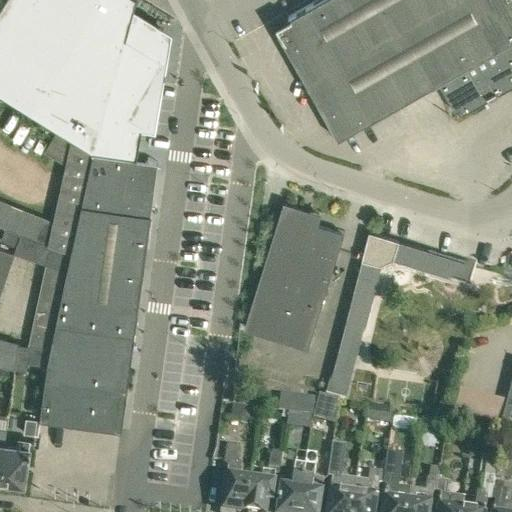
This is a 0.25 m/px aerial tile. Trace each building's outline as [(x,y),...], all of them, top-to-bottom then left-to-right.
[(5,0),(0,9),(0,96),(93,149),(136,155),(142,121),(127,112),(161,57),(125,35),(134,0),(5,0)] [(511,0),(317,0),(288,17),(282,40),(337,138),(429,87),(430,89),(439,84),(455,112),(458,110),(461,114),(488,99),(486,97),(495,92),(497,94),(511,85),(511,78),(510,75),(511,74),(511,0)] [(64,137),(55,133),(44,153),(52,157),(64,137)] [(70,141),(64,137),(52,157),(65,164),(70,141)] [(65,164),(62,178),(85,183),(92,153),(70,141),(65,164)] [(92,153),(85,183),(82,197),(79,212),(77,221),(148,231),(156,174),(145,160),(92,153)] [(82,197),(85,183),(62,178),(59,192),(82,197)] [(56,207),(79,212),(82,197),(59,192),(56,207)] [(1,201),(0,203),(0,225),(3,226),(12,205),(1,201)] [(306,347),(324,290),(342,233),(311,224),(310,223),(309,223),(307,224),(306,224),(305,225),(304,226),(304,227),(302,232),(294,230),(301,209),(283,203),(244,327),(306,347)] [(5,227),(13,230),(21,209),(12,205),(3,226),(5,227)] [(46,244),(70,253),(77,221),(79,212),(56,207),(52,221),(46,244)] [(32,213),(21,209),(13,230),(24,235),(32,213)] [(24,235),(33,238),(42,217),(32,213),(24,235)] [(33,238),(46,244),(52,221),(42,217),(33,238)] [(77,221),(70,253),(143,263),(148,231),(77,221)] [(46,244),(33,238),(24,235),(13,230),(5,227),(0,239),(15,246),(13,252),(45,263),(66,270),(70,253),(46,244)] [(368,231),(360,260),(380,266),(393,261),(399,241),(368,231)] [(13,252),(0,247),(0,261),(9,264),(13,252)] [(141,281),(143,263),(70,253),(66,270),(141,281)] [(9,264),(0,261),(0,274),(5,276),(9,264)] [(43,273),(64,277),(66,270),(45,263),(43,273)] [(137,308),(141,281),(66,270),(64,277),(62,287),(60,297),(137,308)] [(64,277),(43,273),(41,283),(62,287),(64,277)] [(39,293),(60,297),(62,287),(41,283),(39,293)] [(39,293),(37,303),(58,308),(60,297),(39,293)] [(134,332),(137,308),(60,297),(58,308),(55,318),(53,328),(51,338),(132,349),(134,331),(134,332)] [(55,318),(58,308),(37,303),(35,313),(55,318)] [(35,313),(33,323),(53,328),(55,318),(35,313)] [(51,338),(53,328),(33,323),(30,334),(51,338)] [(51,338),(30,334),(28,344),(49,348),(51,338)] [(0,367),(13,371),(17,343),(0,337),(0,367)] [(39,418),(40,418),(121,430),(132,349),(51,338),(49,348),(39,418)] [(29,347),(17,343),(13,371),(26,374),(29,347)] [(511,428),(511,383),(501,425),(511,428)] [(317,406),(335,410),(338,400),(319,396),(317,406)] [(258,407),(233,404),(230,423),(246,426),(247,420),(256,420),(258,407)] [(38,435),(40,418),(39,418),(25,416),(23,433),(38,435)] [(3,443),(0,463),(0,482),(12,484),(13,481),(23,482),(29,439),(17,437),(16,445),(4,443),(3,443)] [(350,511),(353,496),(341,495),(343,481),(339,480),(343,456),(340,456),(341,445),(332,444),(331,455),(330,454),(327,478),(332,479),(327,511),(350,511)] [(244,511),(248,481),(250,482),(251,476),(239,474),(240,463),(236,463),(239,448),(227,446),(223,470),(227,471),(221,511),(244,511)] [(464,498),(461,511),(485,511),(487,502),(491,501),(493,490),(499,447),(488,446),(487,458),(482,457),(479,476),(483,476),(482,488),(480,501),(464,498)] [(261,483),(250,482),(248,481),(244,511),(269,511),(270,506),(275,475),(279,476),(282,453),(272,452),(271,456),(270,456),(268,474),(262,473),(261,483)] [(306,466),(298,511),(318,511),(322,492),(312,490),(316,468),(318,455),(306,454),(304,466),(306,466)] [(366,498),(353,496),(350,511),(374,511),(378,486),(383,485),(386,465),(373,464),(372,472),(369,471),(368,485),(366,498)] [(406,511),(408,504),(395,503),(397,489),(392,488),(394,475),(395,465),(386,464),(386,465),(383,485),(387,487),(382,511),(406,511)] [(298,511),(306,466),(304,466),(296,465),(292,487),(282,486),(277,511),(298,511)] [(428,480),(438,481),(439,473),(429,471),(428,480)] [(408,504),(406,511),(429,511),(433,494),(437,493),(439,481),(438,481),(428,480),(426,493),(422,492),(420,506),(408,504)] [(461,511),(464,498),(446,496),(448,483),(439,481),(437,493),(441,495),(437,511),(461,511)] [(511,511),(511,505),(505,504),(507,492),(493,490),(491,501),(495,502),(493,511),(511,511)]
